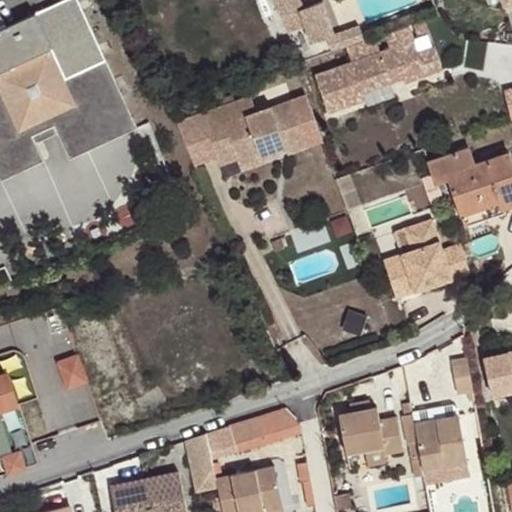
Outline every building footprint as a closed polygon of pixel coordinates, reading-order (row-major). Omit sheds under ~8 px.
[(0,178),(1,181),(43,161),(35,144),(32,136),(55,126),(58,133),(70,159),(137,128),(78,0),(65,0),(0,30),(0,178)] [(329,0),(318,0),(298,4),(297,0),(277,0),(284,40),(335,31),(329,0)] [(511,9),(511,0),(488,0),(493,15),(511,9)] [(405,25),(383,32),(390,49),(313,77),(326,114),(362,100),(360,93),(390,82),(389,77),(398,74),(400,78),(402,82),(423,75),(415,53),(405,25)] [(432,47),(415,53),(423,75),(440,69),(432,47)] [(389,77),(390,82),(400,78),(398,74),(389,77)] [(510,120),(511,119),(511,85),(500,89),(510,120)] [(250,97),(204,114),(211,130),(226,124),(238,158),(240,164),(278,151),(287,147),(289,154),(321,142),(304,96),(255,113),(250,97)] [(220,164),(238,158),(226,124),(211,130),(208,131),(220,164)] [(32,136),(35,144),(58,133),(55,126),(32,136)] [(429,162),(435,178),(474,163),(469,148),(429,162)] [(278,151),(240,164),(242,170),(280,157),(278,151)] [(462,214),(498,201),(501,209),(511,204),(511,160),(509,153),(475,164),(474,163),(435,178),(436,183),(450,178),(462,214)] [(334,178),(345,209),(359,204),(348,173),(334,178)] [(433,178),(431,174),(420,178),(429,202),(439,199),(433,178)] [(498,201),(462,214),(466,225),(502,213),(501,209),(498,201)] [(468,271),(458,243),(440,249),(430,218),(403,227),(411,249),(400,253),(403,261),(384,268),(394,296),(468,271)] [(403,261),(400,253),(381,259),(384,268),(403,261)] [(88,351),(64,360),(73,387),(98,379),(88,351)] [(511,352),(485,359),(494,396),(511,391),(511,352)] [(475,401),(467,358),(452,360),(459,403),(475,401)] [(0,452),(12,449),(1,414),(20,408),(7,367),(0,369),(0,452)] [(349,403),(351,413),(371,409),(369,400),(349,403)] [(414,422),(411,403),(402,404),(404,415),(403,416),(414,477),(424,475),(423,468),(414,422)] [(341,414),(348,454),(365,451),(384,447),(385,454),(401,452),(395,417),(379,421),(376,407),(371,409),(351,413),(341,414)] [(285,408),(215,430),(225,457),(253,448),(251,440),(274,432),(277,440),(302,432),(301,424),(285,408)] [(458,415),(414,422),(423,468),(466,460),(458,415)] [(225,457),(215,430),(207,433),(212,460),(225,457)] [(251,440),(253,448),(277,440),(274,432),(251,440)] [(207,433),(187,439),(198,490),(217,486),(216,477),(212,460),(207,433)] [(384,447),(365,451),(368,465),(387,462),(385,454),(384,447)] [(466,460),(423,468),(424,475),(425,483),(469,475),(466,460)] [(275,465),(216,477),(217,486),(220,496),(223,511),(259,511),(283,507),(275,465)] [(187,511),(179,473),(145,480),(151,511),(187,511)] [(151,511),(145,480),(111,487),(116,511),(151,511)] [(214,511),(223,511),(220,496),(212,498),(214,511)]
